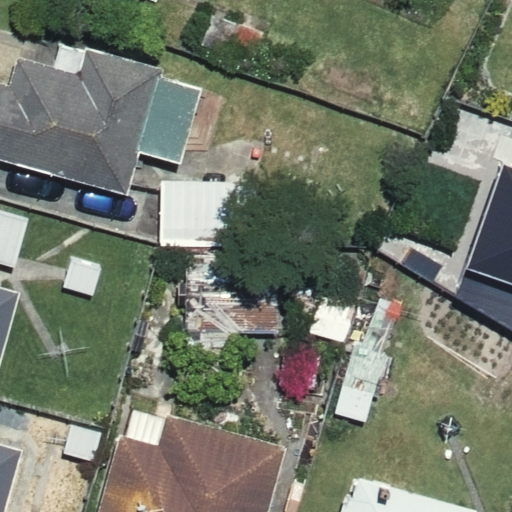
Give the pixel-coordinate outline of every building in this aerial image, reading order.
[(101,0),(125,10),(128,0),(101,0)] [(185,81),(35,34),(18,29),(2,81),(0,80),(0,157),(119,195),(133,149),(161,158),(185,81)] [(511,128),(493,120),(459,199),(511,222),(511,128)] [(221,172),(154,171),(152,246),(219,248),(221,172)] [(0,499),(15,445),(0,440),(0,311),(26,213),(0,205),(0,499)] [(335,345),(367,255),(344,247),(327,296),(309,289),(295,331),(335,345)] [(434,293),(385,263),(363,298),(413,328),(434,293)] [(96,468),(116,392),(70,380),(50,455),(96,468)] [(251,511),(272,434),(116,392),(96,468),(84,511),(251,511)] [(460,511),(462,508),(342,469),(328,511),(460,511)]
